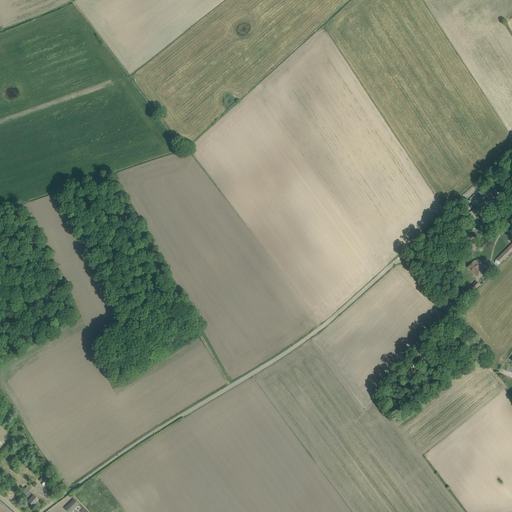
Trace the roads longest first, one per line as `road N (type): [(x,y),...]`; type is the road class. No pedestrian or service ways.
road 1 (unclassified): [(41,511),(313,333),(396,260),(407,262)]
road 2 (unclassified): [(407,262),(405,251),(511,150)]
